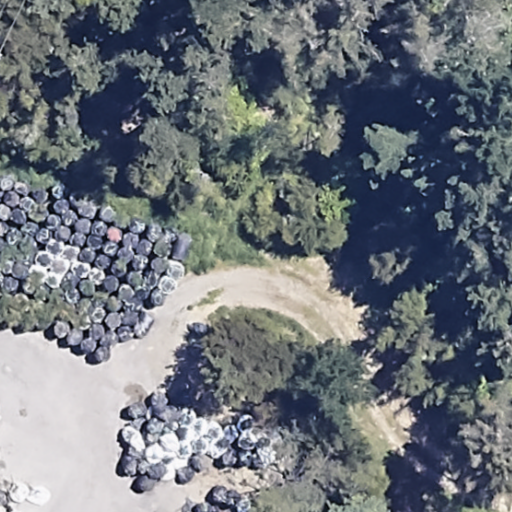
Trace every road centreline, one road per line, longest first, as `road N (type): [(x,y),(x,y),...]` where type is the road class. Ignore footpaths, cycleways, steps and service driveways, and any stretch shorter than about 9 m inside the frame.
road 1 (track): [(50,376),(134,315),(201,286),(276,311),(362,416),(448,494),(511,501)]
road 2 (track): [(0,349),(36,356),(93,436),(96,511)]
